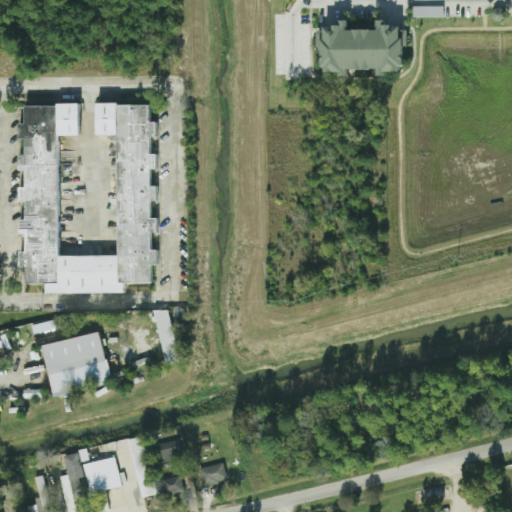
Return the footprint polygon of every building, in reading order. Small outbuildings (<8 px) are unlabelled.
[(442,18),(442,8),(412,6),(412,17),(442,18)] [(324,23),(340,23),(340,20),(350,19),(350,25),(378,24),(378,20),(387,20),(387,24),(406,23),(406,66),(387,66),(387,72),(381,73),(380,65),(350,65),(350,74),(339,74),(339,68),(325,68),(324,23)] [(117,255),(57,255),(58,136),(78,136),(78,104),(24,104),(24,123),(21,123),(21,284),(44,284),(44,293),(123,293),(123,283),(153,283),(154,218),(150,218),(150,201),(157,201),(157,185),(150,185),(150,169),(156,169),(156,153),(149,153),(149,137),(156,137),(156,121),(149,121),(149,103),(95,103),(95,135),(117,135),(117,255)] [(155,310),(162,361),(178,359),(171,308),(155,310)] [(41,344),(52,397),(110,385),(100,332),(41,344)] [(140,498),(157,494),(143,435),(127,439),(140,498)] [(157,463),(181,458),(177,440),(153,445),(157,463)] [(65,511),(79,511),(74,479),(82,477),(77,452),(62,455),(65,475),(58,476),(65,511)] [(87,491),(119,487),(116,458),(83,463),(87,491)] [(226,481),(222,463),(197,469),(201,487),(226,481)] [(45,511),(50,511),(41,475),(32,477),(40,511),(45,511)] [(161,480),(165,495),(183,491),(179,475),(161,480)]
